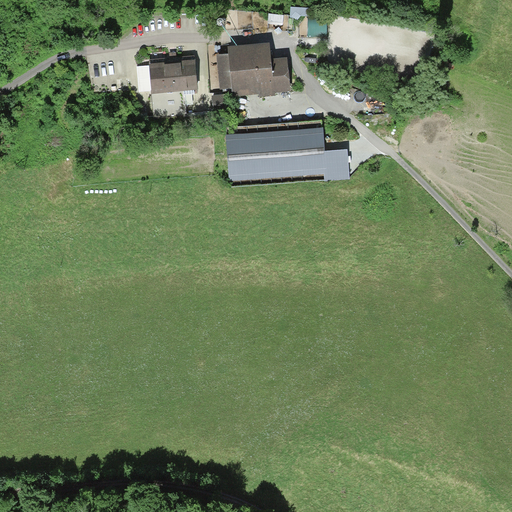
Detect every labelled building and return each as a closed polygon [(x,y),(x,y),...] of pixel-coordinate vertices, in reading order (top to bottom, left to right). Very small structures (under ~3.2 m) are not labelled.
[(307,7),(290,7),(290,17),(294,17),(294,16),(307,16),(307,7)] [(270,42),(227,46),(228,53),(217,54),(220,89),(232,88),(232,95),(258,93),(258,97),(275,95),(275,93),(290,92),(287,57),(271,58),(270,42)] [(150,63),(149,63),(154,117),(181,115),(179,91),(198,89),(195,59),(195,55),(149,59),(150,63)] [(227,94),(211,95),(212,110),(228,109),(227,94)] [(146,112),(145,102),(138,103),(140,113),(146,112)] [(323,127),(226,135),(229,181),(324,174),(325,180),(350,178),(347,149),(325,150),(323,127)]
